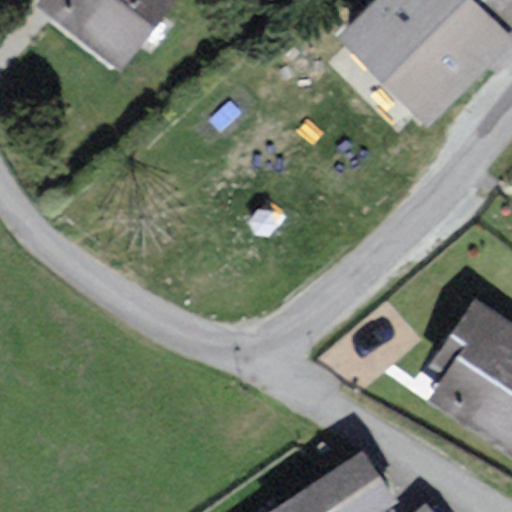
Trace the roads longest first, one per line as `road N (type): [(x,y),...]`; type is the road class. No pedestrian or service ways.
road 1 (unclassified): [(262,360),(440,194),(511,114)]
road 2 (unclassified): [(0,185),(41,237),(149,309),(262,360)]
road 3 (residential): [(262,360),(497,511)]
